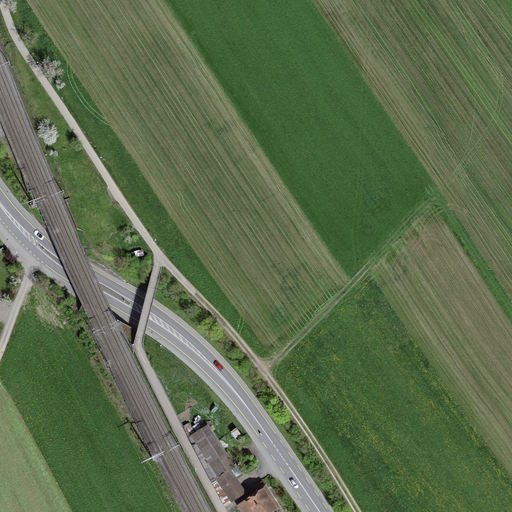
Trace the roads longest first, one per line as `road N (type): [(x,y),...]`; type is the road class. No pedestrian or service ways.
road 1 (primary): [(319,511),(244,403),(185,341),(38,247)]
road 2 (track): [(158,257),(281,397),(355,511)]
road 3 (unclassified): [(6,0),(20,36),(158,257)]
